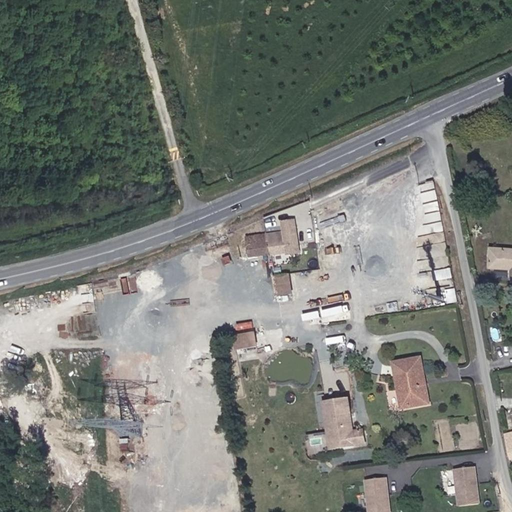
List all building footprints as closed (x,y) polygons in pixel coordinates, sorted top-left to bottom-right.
[(259,246),(266,245),(267,254),(285,250),(286,256),(294,255),(288,221),(279,222),(280,229),(273,230),(273,238),(258,240),(259,246)] [(259,246),(258,240),(244,243),(247,258),(267,254),(266,245),(259,246)] [(511,278),(511,249),(488,248),(488,264),(510,265),(510,278),(511,278)] [(291,273),(274,275),(277,296),(295,293),(291,273)] [(256,331),(235,334),(237,350),(259,346),(256,331)] [(408,412),(422,409),(418,388),(415,388),(413,382),(419,381),(415,363),(392,367),(397,393),(394,394),(397,409),(407,407),(408,412)] [(349,428),(342,396),(319,400),(326,437),(334,436),(336,445),(352,442),(349,428)] [(361,440),(359,427),(349,428),(352,442),(361,440)] [(336,445),(334,436),(326,437),(328,446),(336,445)] [(509,465),(511,463),(511,437),(502,440),(509,465)] [(481,500),(475,464),(455,467),(461,504),(481,500)] [(392,511),(387,478),(367,481),(371,511),(392,511)]
